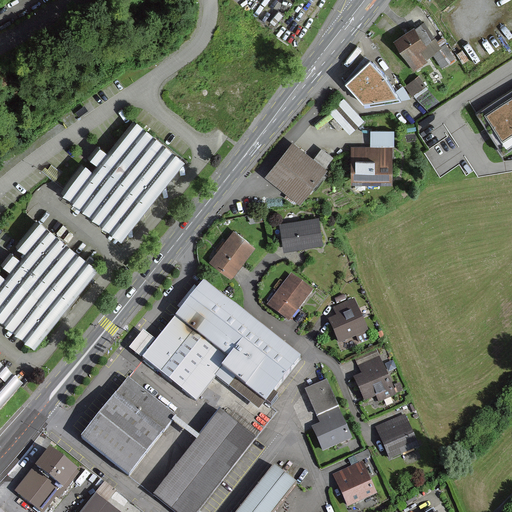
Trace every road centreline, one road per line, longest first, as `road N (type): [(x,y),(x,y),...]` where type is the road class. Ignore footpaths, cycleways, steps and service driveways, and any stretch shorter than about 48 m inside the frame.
road 1 (secondary): [(21,430),(369,0)]
road 2 (residential): [(207,0),(192,47),(0,188)]
road 3 (residential): [(322,490),(288,405),(311,357),(253,307),(249,293),(269,257)]
